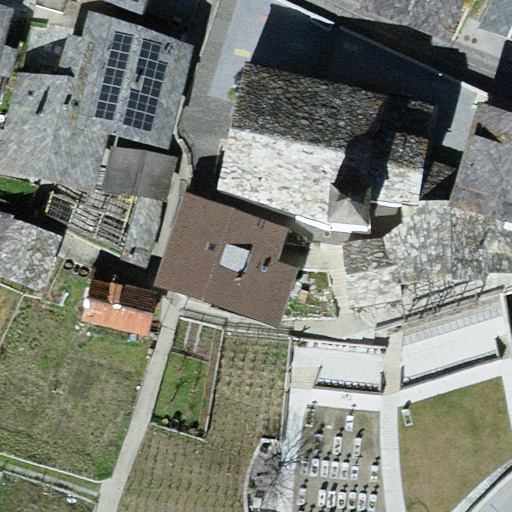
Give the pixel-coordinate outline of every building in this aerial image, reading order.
[(459,0),(373,0),(373,3),(445,33),(459,0)] [(511,0),(500,0),(491,29),(511,35),(511,0)] [(0,60),(15,9),(0,4),(0,60)] [(176,50),(92,32),(88,46),(61,40),(52,81),(24,75),(5,164),(145,194),(176,50)] [(431,110),(247,66),(236,126),(224,189),(358,232),(366,200),(410,205),(422,155),(431,110)] [(511,128),(481,116),(469,165),(422,155),(410,205),(410,224),(388,250),(345,247),(347,305),(511,270),(511,128)] [(297,235),(200,204),(175,283),(290,315),(297,281),(287,277),(297,235)] [(79,250),(0,219),(0,282),(60,304),(79,250)] [(145,342),(159,293),(95,272),(78,324),(145,342)]
